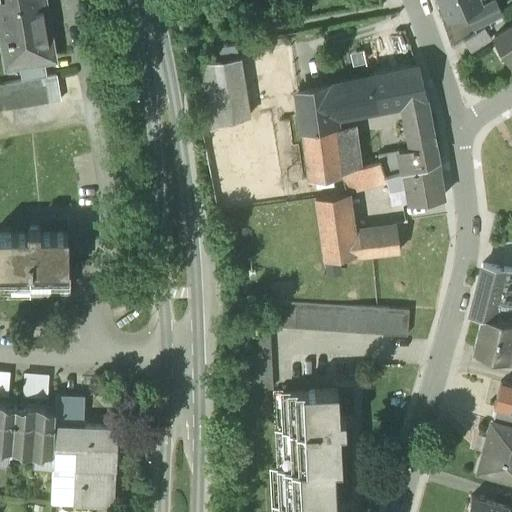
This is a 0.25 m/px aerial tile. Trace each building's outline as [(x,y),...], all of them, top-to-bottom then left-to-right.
[(44,0),(25,0),(0,4),(0,29),(6,66),(19,64),(44,60),(54,58),(44,0)] [(441,0),(450,17),(481,1),(480,0),(441,0)] [(466,21),(474,34),(484,28),(498,18),(490,5),(466,21)] [(511,23),(495,34),(511,61),(511,23)] [(474,34),(463,41),(471,53),(491,39),(484,28),(474,34)] [(237,56),(190,64),(202,128),(249,120),(237,56)] [(44,60),(19,64),(21,79),(44,76),(47,75),(44,60)] [(377,74),(371,76),(378,106),(407,101),(408,106),(426,103),(417,66),(377,74)] [(47,75),(44,76),(48,101),(60,99),(56,74),(47,75)] [(21,79),(0,82),(0,108),(48,101),(44,76),(21,79)] [(369,76),(345,81),(352,111),(378,106),(371,76),(369,76)] [(345,81),(298,91),(310,178),(343,173),(343,171),(359,167),(352,111),(345,81)] [(426,103),(408,106),(411,122),(407,125),(412,149),(400,151),(403,171),(404,171),(437,161),(426,103)] [(400,151),(379,155),(381,162),(385,177),(386,176),(403,171),(400,151)] [(437,161),(404,171),(407,187),(409,204),(443,198),(438,161),(437,161)] [(359,167),(343,171),(343,173),(346,186),(385,177),(381,162),(359,167)] [(403,171),(386,176),(389,190),(407,187),(404,171),(403,171)] [(348,193),(316,196),(326,259),(357,254),(354,233),(348,193)] [(27,233),(0,233),(0,295),(67,294),(66,233),(38,233),(38,228),(27,228),(27,233)] [(395,229),(354,233),(357,254),(397,250),(395,229)] [(511,270),(483,265),(470,314),(483,317),(494,318),(501,286),(511,287),(511,270)] [(511,303),(511,287),(501,286),(494,318),(511,321),(511,308),(511,303)] [(295,302),(270,300),(268,326),(269,326),(293,328),(295,302)] [(308,303),(295,302),(293,328),(306,329),(308,303)] [(409,310),(308,303),(306,329),(407,336),(409,310)] [(511,321),(494,318),(483,317),(475,352),(509,361),(511,349),(511,321)] [(267,326),(244,327),(247,390),(272,389),(269,326),(268,326),(267,326)] [(0,392),(10,393),(11,369),(0,368),(0,392)] [(24,393),(48,396),(51,373),(27,370),(24,393)] [(511,387),(500,384),(493,409),(495,410),(511,414),(511,387)] [(337,390),(274,394),(278,469),(333,467),(341,466),(339,430),(344,429),(344,417),(338,417),(337,390)] [(83,395),(55,394),(54,411),(54,422),(82,423),(83,395)] [(5,402),(0,401),(0,450),(4,454),(11,454),(15,407),(8,406),(5,402)] [(23,408),(15,407),(11,454),(18,455),(22,452),(32,453),(36,405),(27,404),(23,408)] [(45,406),(36,405),(32,453),(41,454),(44,457),(53,458),(54,422),(54,411),(48,410),(45,406)] [(511,414),(495,410),(492,422),(511,427),(511,414)] [(82,423),(54,422),(53,458),(52,462),(82,463),(114,464),(115,464),(116,424),(82,423)] [(511,427),(492,422),(491,422),(477,472),(511,481),(511,427)] [(82,463),(52,462),(51,501),(81,502),(82,463)] [(114,464),(82,463),(81,502),(81,503),(113,504),(114,464)] [(278,469),(272,470),(273,511),(341,511),(341,504),(335,504),(333,467),(278,469)] [(505,511),(507,505),(471,495),(466,511),(505,511)]
